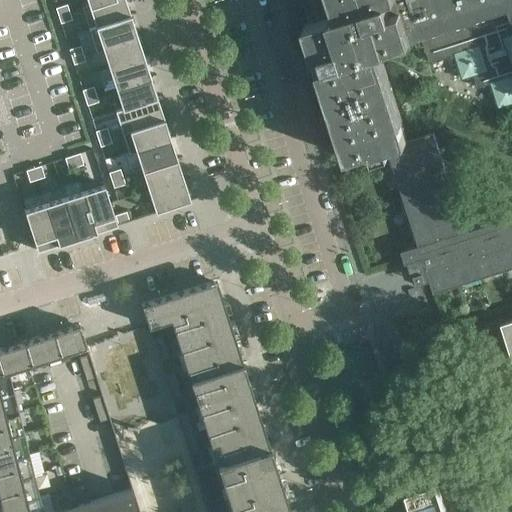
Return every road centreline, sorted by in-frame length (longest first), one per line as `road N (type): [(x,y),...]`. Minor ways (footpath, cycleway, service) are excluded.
road 1 (residential): [(290,326),(337,311),(346,295),(247,0)]
road 2 (residential): [(0,306),(256,223)]
road 3 (residential): [(256,223),(184,0)]
road 4 (residential): [(352,511),(290,326)]
